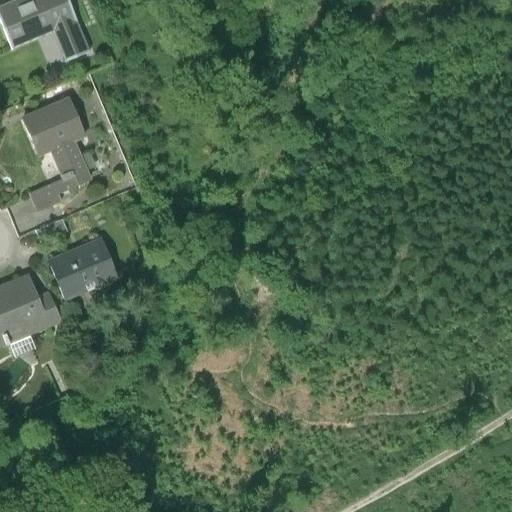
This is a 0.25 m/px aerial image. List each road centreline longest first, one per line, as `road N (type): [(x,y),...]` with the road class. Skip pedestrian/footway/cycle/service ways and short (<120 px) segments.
road 1 (track): [(339,0),(304,32),(278,93),(265,169),(240,236),(249,338),(238,379),(265,410),(339,430),(424,418),(511,392)]
road 2 (track): [(349,511),(511,414)]
